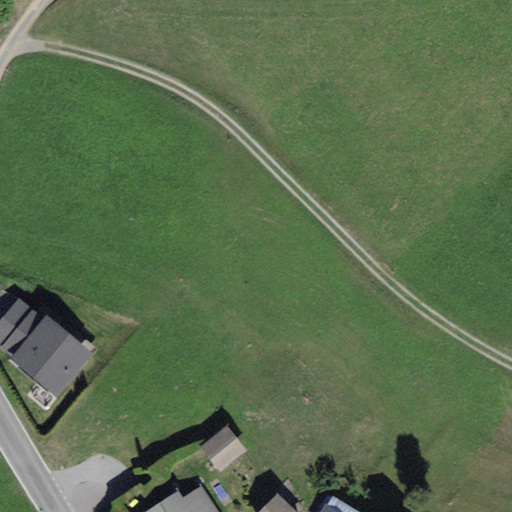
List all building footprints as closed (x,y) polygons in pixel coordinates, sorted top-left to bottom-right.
[(36,315),(7,350),(56,390),(84,355),(36,315)] [(235,431),(208,454),(227,474),(254,454),(235,431)] [(186,491),(152,511),(224,511),(208,488),(189,502),(186,491)] [(308,511),(293,495),(274,511),(308,511)] [(364,511),(345,498),(335,511),(364,511)]
